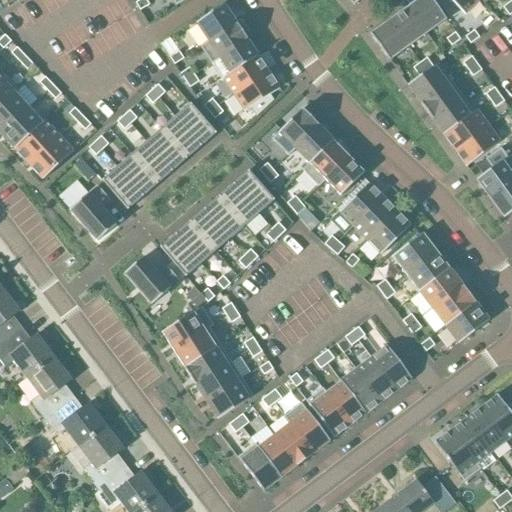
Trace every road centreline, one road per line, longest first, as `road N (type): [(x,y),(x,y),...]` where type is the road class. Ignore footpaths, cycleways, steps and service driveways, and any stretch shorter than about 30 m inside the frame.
road 1 (residential): [(511,293),(464,227),(316,74),(265,0)]
road 2 (residential): [(286,511),(511,345)]
road 3 (residential): [(219,511),(58,301)]
